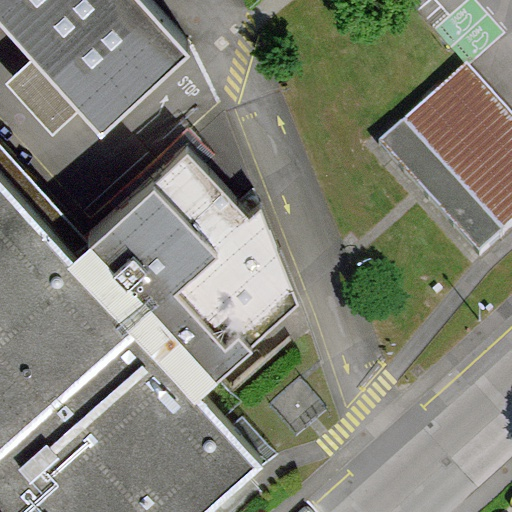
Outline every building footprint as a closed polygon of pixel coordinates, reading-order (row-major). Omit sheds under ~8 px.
[(186,43),(147,0),(0,0),(0,8),(100,120),(186,43)] [(511,118),(468,70),(405,127),(505,236),(511,229),(511,118)] [(483,256),(505,236),(405,127),(383,147),(483,256)] [(193,141),(80,244),(202,385),(304,297),(265,198),(261,201),(256,187),(245,197),(193,141)] [(202,385),(80,244),(0,156),(0,511),(202,511),(266,456),(202,385)] [(309,393),(303,392),(298,392),(293,396),(290,401),(289,407),(292,412),(296,416),(302,418),(308,417),(312,414),(315,409),(316,403),(313,397),(309,393)]
